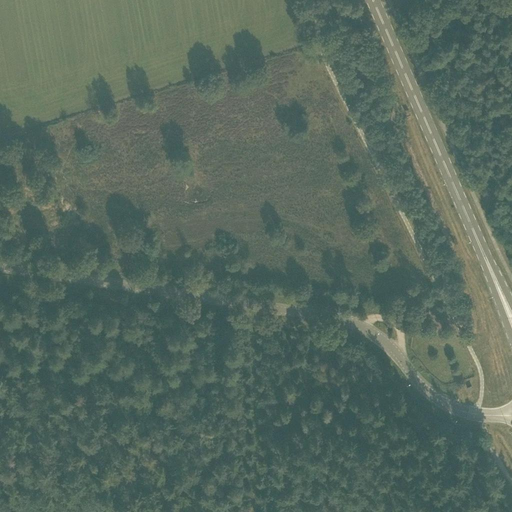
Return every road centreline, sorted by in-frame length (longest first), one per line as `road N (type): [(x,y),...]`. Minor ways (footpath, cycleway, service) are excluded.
road 1 (unclassified): [(511,416),(451,407),(370,330),(343,319),(0,267)]
road 2 (primary): [(511,320),(373,0)]
road 3 (track): [(254,511),(254,305)]
